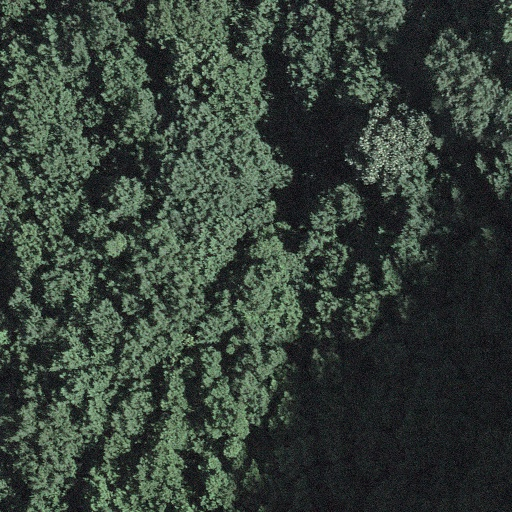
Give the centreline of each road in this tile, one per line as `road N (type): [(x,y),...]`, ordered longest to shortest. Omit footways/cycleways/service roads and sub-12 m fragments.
road 1 (track): [(114,511),(145,460),(291,277),(331,182),(324,78),(335,0)]
road 2 (track): [(408,0),(409,59),(447,137),(442,248),(401,379),(389,511)]
road 3 (track): [(420,511),(463,405),(511,333)]
